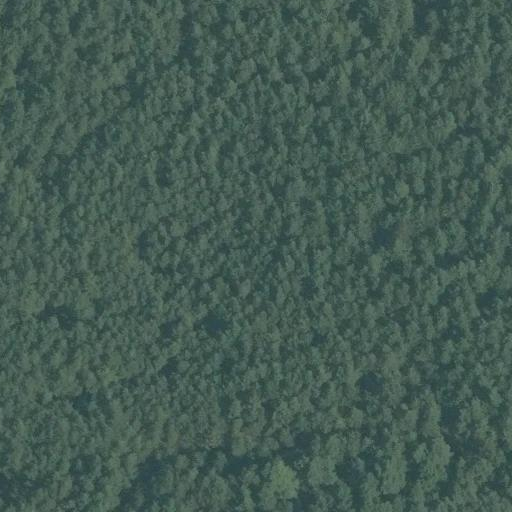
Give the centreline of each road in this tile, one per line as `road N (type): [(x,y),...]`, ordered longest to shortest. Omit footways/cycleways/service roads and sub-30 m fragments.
road 1 (track): [(409,37),(373,24),(257,36),(0,255)]
road 2 (track): [(128,511),(160,475),(208,471),(267,511)]
